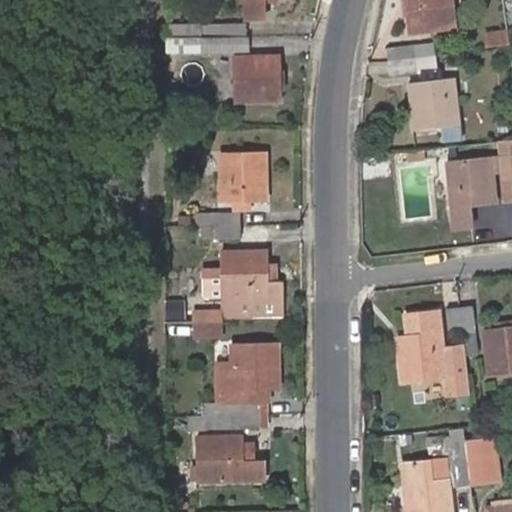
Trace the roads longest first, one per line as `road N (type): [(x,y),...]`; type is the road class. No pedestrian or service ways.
road 1 (track): [(151,0),(153,511)]
road 2 (residential): [(356,0),(337,84),(340,270)]
road 3 (residential): [(340,270),(343,511)]
road 4 (residential): [(511,255),(363,276),(340,270)]
